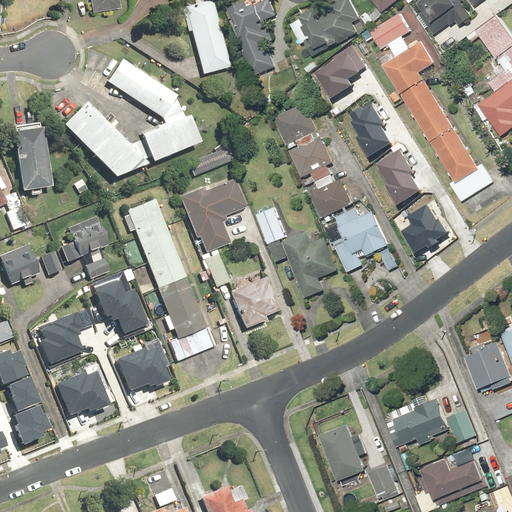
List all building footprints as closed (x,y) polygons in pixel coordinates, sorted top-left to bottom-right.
[(116,8),(114,0),(86,0),(89,12),(116,8)] [(303,29),(300,31),(312,52),(325,45),(327,49),(356,34),(351,24),(359,20),(348,0),(344,0),(328,9),(330,13),(318,19),(314,10),(298,19),(303,29)] [(370,0),(380,13),(397,1),(398,0),(370,0)] [(461,0),(425,0),(416,8),(436,35),(448,25),(450,28),(456,24),(458,28),(472,18),(461,3),(463,2),(461,0)] [(466,0),(473,8),(483,0),(466,0)] [(237,30),(234,32),(254,77),(275,68),(264,43),(270,41),(262,23),(275,17),(268,1),(247,10),(244,3),(228,10),(237,30)] [(185,33),(187,33),(198,77),(225,70),(208,3),(179,10),(185,33)] [(410,33),(399,15),(370,34),(381,51),(388,46),(395,58),(381,67),(400,97),(423,82),(418,74),(431,66),(417,44),(409,50),(401,38),(410,33)] [(511,43),(496,20),(476,33),(494,60),(511,47),(511,43)] [(320,69),(336,95),(356,83),(352,77),(370,66),(355,42),(335,55),(337,59),(320,69)] [(511,50),(498,61),(506,71),(488,85),(495,94),(511,80),(511,50)] [(123,59),(109,81),(164,118),(166,124),(144,132),(147,140),(133,146),(89,102),(66,125),(118,176),(151,164),(146,159),(153,156),(155,161),(203,144),(193,114),(184,117),(177,99),(179,96),(123,59)] [(425,82),(401,96),(429,143),(453,129),(425,82)] [(511,82),(478,107),(500,138),(511,129),(511,82)] [(365,133),(362,135),(374,153),(396,138),(387,124),(390,122),(374,99),(352,114),(365,133)] [(273,120),(286,147),(317,132),(304,105),(273,120)] [(46,122),(16,126),(25,191),(28,191),(29,201),(40,200),(39,189),(54,187),(46,122)] [(455,131),(432,145),(453,183),(450,185),(460,203),(494,184),(483,165),(477,168),(455,131)] [(296,143),(298,147),(288,152),(301,180),(334,164),(320,136),(313,140),(311,135),(296,143)] [(394,181),(390,183),(402,201),(425,186),(415,172),(419,170),(403,147),(381,161),(394,181)] [(329,176),(325,168),(310,176),(314,183),(329,176)] [(0,207),(7,204),(1,191),(9,187),(0,170),(0,207)] [(321,220),(351,206),(340,181),(334,184),(331,178),(316,185),(319,192),(310,195),(321,220)] [(200,190),(176,199),(193,240),(196,239),(203,255),(227,245),(219,225),(224,223),(222,218),(243,210),(231,181),(202,193),(200,190)] [(29,224),(17,192),(6,196),(8,202),(7,203),(11,211),(7,213),(14,230),(29,224)] [(130,215),(124,217),(130,232),(136,229),(159,288),(187,277),(156,199),(128,210),(130,215)] [(416,219),(404,226),(419,251),(432,242),(434,245),(443,240),(441,237),(453,229),(445,215),(442,217),(432,201),(412,214),(416,219)] [(344,239),(332,244),(346,275),(362,267),(357,255),(362,252),(364,258),(387,248),(372,214),(361,219),(357,210),(335,220),(344,239)] [(273,211),(256,217),(267,246),(284,239),(273,211)] [(91,251),(102,247),(111,243),(100,216),(69,229),(74,242),(62,246),(68,263),(82,257),(85,265),(95,261),(91,251)] [(306,234),(282,243),(304,300),(324,293),(318,280),(336,273),(323,240),(310,245),(306,234)] [(42,271),(30,243),(0,256),(12,284),(23,279),(26,286),(34,283),(31,276),(42,271)] [(280,243),(268,248),(274,264),(286,259),(280,243)] [(63,270),(56,251),(43,256),(50,275),(63,270)] [(214,252),(199,258),(210,290),(226,284),(214,252)] [(159,288),(170,316),(166,318),(171,330),(175,328),(179,339),(207,328),(187,277),(159,288)] [(105,317),(116,312),(125,333),(149,322),(134,289),(126,293),(120,279),(104,287),(101,281),(91,285),(105,317)] [(224,302),(228,301),(240,332),(261,324),(259,319),(274,313),(261,282),(222,297),(224,302)] [(42,340),(51,364),(85,351),(78,333),(82,332),(80,327),(83,326),(78,313),(42,327),(46,339),(42,340)] [(0,344),(15,338),(8,321),(0,323),(0,344)] [(214,347),(207,328),(179,339),(169,343),(177,362),(214,347)] [(511,329),(500,334),(511,366),(511,329)] [(145,344),(146,348),(119,358),(131,390),(150,382),(152,387),(171,380),(159,347),(155,348),(152,341),(145,344)] [(473,356),(464,360),(476,392),(491,386),(494,392),(511,384),(511,382),(497,344),(486,348),(485,344),(470,350),(473,356)] [(11,349),(0,353),(0,378),(2,385),(26,375),(23,366),(26,365),(20,351),(13,354),(11,349)] [(86,373),(59,384),(70,413),(90,406),(92,413),(112,405),(98,372),(87,376),(86,373)] [(41,401),(31,377),(9,386),(13,396),(11,397),(17,411),(41,401)] [(414,406),(384,416),(395,449),(417,442),(418,447),(432,442),(430,437),(445,432),(435,402),(427,404),(424,396),(412,400),(414,406)] [(16,423),(24,444),(46,435),(44,430),(51,427),(46,413),(42,414),(39,405),(16,414),(19,422),(16,423)] [(466,411),(447,418),(457,445),(476,437),(466,411)] [(346,426),(319,436),(337,483),(364,473),(358,459),(366,456),(358,436),(351,439),(346,426)] [(0,454),(3,453),(1,448),(8,445),(3,431),(0,432),(0,454)] [(430,511),(439,509),(436,502),(482,483),(473,463),(450,473),(445,462),(419,472),(428,492),(415,497),(421,511),(430,511)] [(388,467),(368,476),(378,501),(398,493),(388,467)] [(228,485),(202,496),(208,511),(253,511),(251,507),(247,509),(242,498),(236,501),(228,485)] [(176,500),(171,488),(155,494),(160,506),(176,500)]
